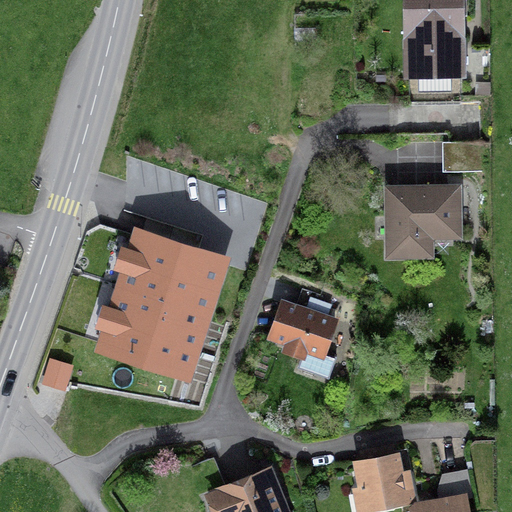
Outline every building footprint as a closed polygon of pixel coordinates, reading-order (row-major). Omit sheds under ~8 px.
[(408,0),(410,105),(461,104),(459,0),(408,0)] [(446,142),(447,172),(482,171),(481,141),(446,142)] [(389,189),(390,254),(420,254),(420,232),(433,231),(433,235),(457,234),(457,188),(389,189)] [(185,370),(219,262),(140,237),(105,344),(185,370)] [(302,356),(305,348),(322,355),(334,321),(326,318),(330,307),(310,300),(306,311),(283,302),(271,336),(288,343),(286,350),(302,356)] [(50,365),(45,383),(63,389),(68,371),(50,365)] [(356,463),(365,508),(412,499),(408,481),(402,482),(397,455),(356,463)] [(213,495),(219,511),(283,511),(268,473),(213,495)] [(416,507),(416,511),(463,511),(461,498),(416,507)]
